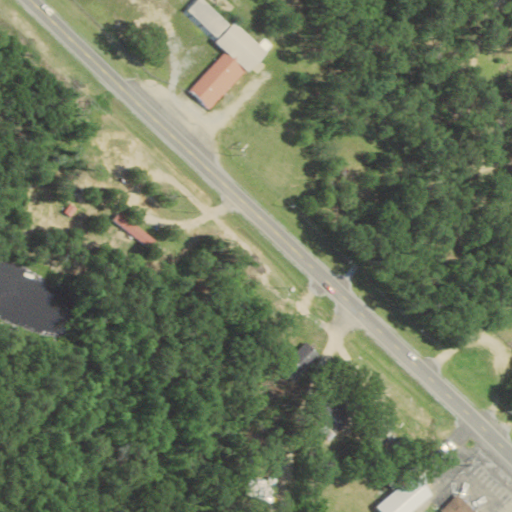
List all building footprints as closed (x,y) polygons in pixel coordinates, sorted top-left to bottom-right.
[(189,91),(211,110),(263,51),(204,0),(195,0),(182,15),(224,52),(189,91)] [(144,244),(151,235),(119,212),(113,220),(144,244)] [(299,377),(320,354),(307,342),(286,365),(299,377)] [(330,440),(354,417),(335,397),(317,415),(326,424),(320,430),(330,440)] [(477,511),(458,493),(442,510),(443,511),(477,511)]
